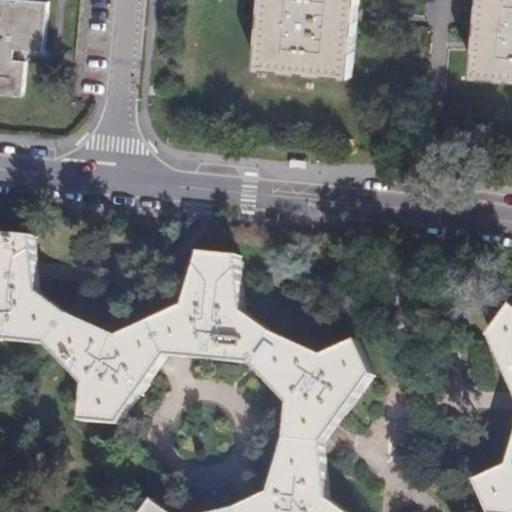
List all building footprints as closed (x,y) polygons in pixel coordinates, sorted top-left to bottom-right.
[(38,0),(0,0),(0,89),(15,91),(19,41),(36,42),(38,0)] [(252,0),(246,71),(343,81),(351,0),(252,0)] [(511,0),(475,0),(468,77),(511,81),(511,0)] [(0,330),(40,334),(62,300),(34,280),(30,223),(0,220),(0,330)] [(195,236),(179,293),(148,308),(162,340),(243,356),(269,321),(240,299),(237,240),(195,236)] [(79,369),(75,408),(115,412),(162,340),(148,308),(116,324),(62,300),(40,334),(79,369)] [(511,511),(511,302),(509,300),(485,331),(511,385),(511,447),(506,465),(471,479),(488,511),(511,511)] [(354,325),(320,343),(269,321),(243,356),(281,400),(281,428),(324,432),(370,363),(354,325)] [(355,511),(358,509),(326,486),(324,432),(281,428),(268,481),(231,500),(235,511),(355,511)] [(235,511),(231,500),(177,510),(150,489),(131,511),(235,511)]
